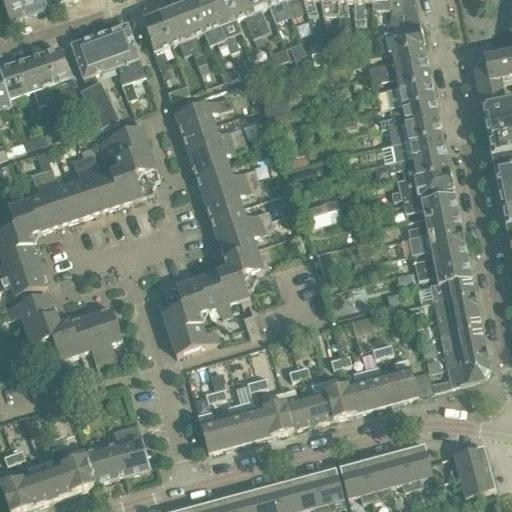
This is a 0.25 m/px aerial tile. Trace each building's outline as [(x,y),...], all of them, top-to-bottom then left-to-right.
[(0,0),(10,28),(26,22),(20,1),(22,0),(21,0),(0,0)] [(21,0),(22,0),(20,1),(26,22),(50,14),(44,0),(21,0)] [(62,0),(44,0),(50,14),(65,8),(62,0)] [(62,0),(65,8),(82,2),(81,0),(62,0)] [(213,36),(219,52),(228,49),(210,0),(192,7),(205,39),(213,36)] [(231,29),(239,26),(228,0),(210,0),(228,49),(232,58),(240,55),(231,29)] [(247,0),(228,0),(239,26),(246,23),(254,43),(263,40),(247,0)] [(263,15),(270,12),(265,0),(247,0),(263,40),(271,37),(263,15)] [(285,26),(293,23),(283,0),(265,0),(270,12),(278,9),(285,26)] [(296,2),(300,0),(283,0),(293,23),(303,20),(296,2)] [(315,7),(321,7),(319,0),(302,0),(309,20),(319,20),(315,7)] [(332,7),(338,7),(337,0),(319,0),(321,7),(324,21),(334,21),(332,7)] [(349,7),(355,7),(355,0),(337,0),(338,7),(340,33),(350,32),(349,7)] [(374,7),(373,0),(355,0),(355,7),(356,7),(356,24),(365,23),(365,7),(374,7)] [(380,0),(381,17),(391,17),(391,0),(380,0)] [(391,19),(391,38),(421,32),(414,0),(391,0),(391,17),(392,19),(391,19)] [(196,42),(205,39),(192,7),(177,13),(199,72),(206,69),(196,42)] [(198,72),(199,72),(177,13),(160,20),(172,52),(179,49),(184,62),(193,59),(198,72)] [(164,54),(172,52),(160,20),(144,26),(154,58),(160,75),(170,72),(164,54)] [(128,29),(111,35),(128,88),(146,82),(128,29)] [(387,48),(389,58),(425,50),(421,33),(421,32),(391,38),(373,42),(361,45),(362,53),(387,48)] [(128,88),(111,35),(103,38),(103,39),(71,50),(84,83),(118,71),(121,81),(120,86),(127,106),(128,106),(128,107),(130,106),(130,105),(134,104),(128,88)] [(373,42),(373,36),(355,36),(355,46),(361,45),(373,42)] [(370,73),(371,80),(428,69),(425,51),(425,50),(389,58),(389,59),(392,58),(394,67),(370,73)] [(59,54),(59,53),(46,57),(57,87),(63,104),(72,100),(74,102),(81,99),(59,54)] [(269,60),(274,71),(290,65),(285,54),(269,60)] [(321,55),(311,58),(314,70),(324,67),(321,55)] [(46,57),(31,63),(46,108),(47,110),(55,106),(53,101),(52,101),(48,91),(57,87),(46,57)] [(511,57),(495,61),(500,86),(511,83),(511,57)] [(475,77),(482,111),(511,104),(511,103),(504,105),(500,86),(495,61),(485,63),(487,74),(475,77)] [(31,63),(16,68),(26,98),(34,95),(40,110),(46,108),(31,63)] [(16,68),(0,73),(0,74),(11,111),(14,120),(22,117),(17,101),(26,98),(16,68)] [(397,84),(399,93),(432,86),(428,69),(371,80),(370,80),(371,89),(373,88),(373,89),(397,84)] [(222,79),(225,87),(241,82),(238,73),(222,79)] [(0,74),(0,132),(7,130),(2,114),(11,111),(0,74)] [(377,98),(380,115),(436,104),(432,86),(399,93),(399,94),(377,98)] [(120,127),(111,109),(101,89),(82,98),(100,135),(120,127)] [(187,91),(168,98),(171,106),(190,100),(187,91)] [(285,96),(261,102),(267,123),(291,117),(285,96)] [(338,96),(329,98),(331,107),(340,105),(338,96)] [(215,131),(212,121),(234,113),(230,102),(176,121),(183,141),(215,131)] [(380,125),(382,133),(439,122),(436,104),(380,115),(378,116),(390,114),(392,123),(380,125)] [(511,104),(482,111),(486,128),(511,122),(511,104)] [(284,120),(266,126),(271,141),(289,134),(284,120)] [(382,134),(389,133),(392,150),(409,146),(443,139),(442,136),(441,129),(439,122),(382,133),(382,134)] [(511,122),(486,128),(487,133),(489,144),(511,139),(511,122)] [(114,155),(118,165),(150,154),(141,128),(126,133),(128,138),(100,147),(104,158),(114,155)] [(183,141),(190,162),(244,144),(241,134),(219,141),(215,131),(183,141)] [(279,140),(283,157),(297,153),(292,136),(279,140)] [(443,139),(409,146),(392,150),(396,168),(446,157),(443,140),(443,139)] [(511,139),(489,144),(492,161),(511,156),(511,139)] [(23,146),(23,148),(26,156),(43,150),(40,140),(23,146)] [(190,162),(197,183),(229,172),(226,162),(248,154),(244,144),(190,162)] [(23,148),(5,154),(8,162),(26,156),(23,148)] [(111,178),(121,211),(155,199),(153,194),(155,189),(161,187),(150,154),(118,165),(121,175),(111,178)] [(496,176),(511,173),(511,156),(492,161),(496,176)] [(403,174),(405,184),(450,175),(446,157),(396,168),(389,170),(391,177),(403,174)] [(94,159),(85,162),(104,216),(121,211),(111,178),(101,181),(94,159)] [(80,188),(71,191),(83,224),(104,216),(85,162),(73,166),(80,188)] [(197,183),(204,204),(258,185),(255,175),(233,182),(229,172),(197,183)] [(292,179),(295,192),(320,185),(316,172),(292,179)] [(53,173),(42,177),(61,231),(83,224),(71,191),(60,195),(53,173)] [(511,173),(496,176),(500,197),(511,194),(511,173)] [(403,204),(404,209),(421,206),(420,201),(454,194),(450,175),(405,184),(398,186),(400,195),(392,197),(394,206),(403,204)] [(40,202),(30,205),(42,237),(61,231),(42,177),(32,180),(40,202)] [(351,197),(359,195),(356,184),(348,186),(351,197)] [(204,204),(211,224),(243,213),(240,203),(262,195),(258,185),(204,204)] [(511,194),(500,197),(503,214),(511,212),(511,194)] [(423,214),(425,222),(458,215),(455,199),(421,206),(404,209),(406,218),(415,216),(423,214)] [(36,245),(34,240),(42,237),(30,205),(18,209),(16,204),(6,208),(11,221),(5,223),(1,232),(3,238),(0,238),(0,257),(2,263),(34,252),(33,248),(35,247),(36,245)] [(337,205),(304,215),(310,236),(343,226),(337,205)] [(511,212),(503,214),(507,230),(511,229),(511,212)] [(211,224),(218,245),(272,227),(269,216),(247,223),(243,213),(211,224)] [(409,233),(411,243),(462,232),(458,215),(425,222),(426,229),(409,233)] [(218,245),(225,266),(257,255),(254,244),(276,237),(272,227),(218,245)] [(357,235),(360,246),(372,243),(369,232),(357,235)] [(430,247),(431,255),(466,248),(462,232),(411,243),(410,243),(412,251),(421,249),(430,247)] [(373,244),(356,248),(360,261),(376,256),(373,244)] [(414,268),(415,275),(469,265),(465,250),(466,249),(466,248),(431,255),(433,263),(415,266),(415,267),(414,268)] [(0,273),(0,285),(41,271),(34,252),(2,263),(5,272),(0,273)] [(229,309),(230,310),(241,306),(242,311),(252,308),(247,295),(253,293),(258,284),(256,278),(269,274),(266,264),(261,266),(257,255),(225,266),(225,267),(223,268),(222,270),(224,276),(218,278),(229,309)] [(336,278),(329,256),(316,259),(323,282),(336,278)] [(391,264),(379,266),(382,277),(394,275),(391,264)] [(430,290),(472,283),(469,265),(415,275),(418,285),(428,283),(436,281),(438,288),(430,290)] [(41,271),(0,285),(0,296),(12,292),(16,303),(48,292),(41,271)] [(218,278),(198,285),(208,317),(218,313),(222,323),(233,319),(229,309),(218,278)] [(397,280),(399,291),(412,288),(410,278),(397,280)] [(430,290),(433,306),(476,299),(473,282),(472,283),(430,290)] [(159,308),(170,340),(202,329),(199,320),(208,317),(198,285),(165,296),(167,301),(165,306),(159,308)] [(387,301),(390,311),(403,307),(400,297),(387,301)] [(433,306),(436,324),(479,315),(476,299),(433,306)] [(0,329),(22,322),(25,330),(57,319),(50,300),(0,316),(0,329)] [(112,313),(95,319),(111,374),(119,372),(112,349),(123,346),(112,313)] [(436,324),(440,341),(483,333),(479,315),(436,324)] [(411,319),(413,329),(425,326),(423,317),(411,319)] [(65,325),(60,327),(57,319),(25,330),(29,344),(24,345),(27,355),(41,350),(42,356),(52,361),(57,359),(62,372),(71,369),(70,364),(84,359),(73,327),(68,328),(67,326),(65,325)] [(73,327),(84,359),(92,356),(99,378),(111,374),(95,319),(73,327)] [(254,320),(244,323),(251,343),(260,340),(254,320)] [(202,329),(170,340),(177,362),(219,347),(216,336),(205,340),(202,329)] [(417,335),(418,345),(430,342),(428,333),(417,335)] [(440,341),(443,357),(486,348),(483,333),(440,341)] [(443,357),(446,373),(489,365),(486,348),(443,357)] [(423,351),(424,361),(436,359),(435,349),(423,351)] [(391,350),(381,352),(384,361),(393,359),(391,350)] [(384,361),(381,352),(372,355),(375,364),(384,361)] [(349,361),(340,363),(342,373),(352,370),(349,361)] [(342,373),(340,363),(331,366),(333,375),(342,373)] [(398,377),(389,379),(397,408),(431,399),(429,390),(425,379),(427,378),(426,377),(413,381),(408,364),(395,367),(398,377)] [(426,366),(428,378),(440,375),(438,364),(426,366)] [(431,390),(429,390),(431,399),(486,384),(491,375),(489,365),(446,373),(447,377),(448,377),(450,388),(445,390),(444,387),(431,390)] [(308,372),(298,375),(301,384),(310,381),(308,372)] [(379,372),(366,375),(376,414),(397,408),(389,379),(381,381),(379,372)] [(301,384),(298,375),(289,377),(292,386),(301,384)] [(356,388),(347,390),(356,419),(376,414),(366,375),(354,379),(356,388)] [(215,397),(218,406),(227,404),(224,394),(228,394),(223,378),(211,381),(215,397)] [(266,383),(257,386),(259,395),(269,392),(266,383)] [(337,383),(325,386),(335,425),(356,419),(347,390),(339,392),(337,383)] [(259,395),(257,386),(248,388),(250,397),(259,395)] [(314,399),(305,402),(314,431),(335,425),(325,386),(312,390),(314,399)] [(295,394),(283,398),(293,436),(314,431),(305,402),(298,404),(295,394)] [(218,406),(215,397),(206,399),(208,409),(218,406)] [(273,410),(264,413),(272,442),(293,436),(283,398),(270,401),(273,410)] [(253,406),(241,409),(251,447),(272,442),(264,413),(256,415),(253,406)] [(231,422),(223,424),(230,453),(251,447),(241,409),(228,412),(231,422)] [(230,453),(223,424),(214,426),(212,417),(198,420),(209,459),(230,453)] [(114,437),(117,448),(126,481),(151,475),(139,431),(114,437)] [(63,441),(54,444),(57,453),(66,450),(63,441)] [(57,453),(54,444),(45,447),(48,456),(57,453)] [(111,450),(85,456),(94,490),(126,481),(117,448),(111,450)] [(425,450),(404,456),(414,494),(423,492),(421,484),(433,481),(425,450)] [(72,468),(64,470),(74,499),(95,492),(94,490),(85,456),(84,453),(68,459),(72,468)] [(450,475),(453,485),(491,474),(485,453),(455,461),(458,473),(450,475)] [(22,455),(13,459),(17,468),(26,465),(22,455)] [(382,461),(391,492),(402,489),(404,497),(414,494),(404,456),(382,461)] [(17,468),(13,459),(4,462),(8,471),(17,468)] [(382,461),(361,467),(372,506),(378,504),(381,503),(381,504),(393,501),(382,461)] [(52,464),(40,469),(53,506),(74,499),(64,470),(55,474),(52,464)] [(372,506),(361,467),(340,473),(348,504),(360,500),(363,508),(372,506)] [(31,482),(22,485),(31,511),(37,511),(53,506),(40,469),(28,473),(31,482)] [(336,474),(315,479),(324,511),(333,511),(332,508),(344,505),(336,474)] [(491,474),(453,485),(455,494),(463,492),(466,504),(497,496),(491,474)] [(31,511),(22,485),(15,488),(11,479),(0,482),(0,487),(8,511),(31,511)] [(324,511),(315,479),(294,485),(301,511),(324,511)] [(301,511),(294,485),(273,491),(278,511),(301,511)] [(278,511),(273,491),(252,496),(255,511),(278,511)] [(255,511),(252,496),(232,502),(234,511),(255,511)] [(234,511),(232,502),(210,508),(211,511),(234,511)]
